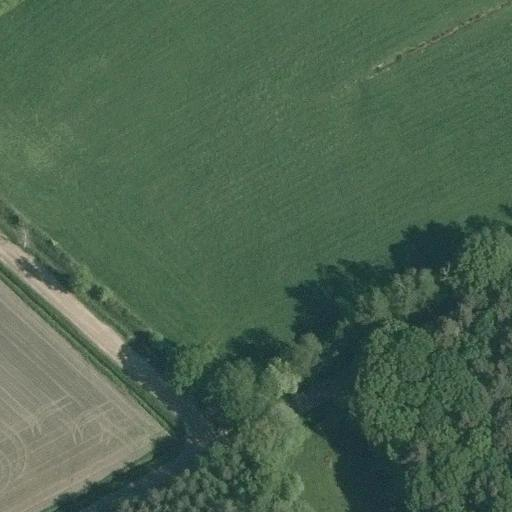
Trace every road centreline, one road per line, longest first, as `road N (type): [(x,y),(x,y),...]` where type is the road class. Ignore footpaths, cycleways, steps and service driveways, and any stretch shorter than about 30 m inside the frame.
road 1 (unclassified): [(100,511),(511,289)]
road 2 (track): [(0,244),(220,447)]
